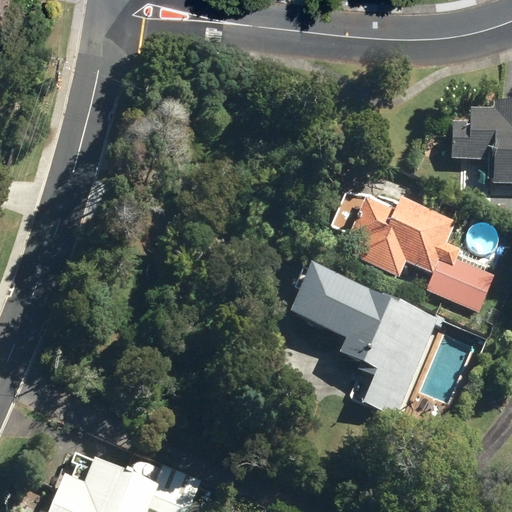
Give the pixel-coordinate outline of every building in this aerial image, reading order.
[(487,159),(487,183),(511,183),(511,100),(493,100),(492,107),(469,107),(468,120),(450,119),(450,158),(487,159)] [(384,253),(431,274),(454,222),(396,196),(389,211),(364,199),(348,236),(359,241),(355,252),(380,263),(384,253)] [(457,221),(493,237),(502,216),(466,201),(457,221)] [(427,291),(477,311),(491,277),(441,257),(427,291)] [(360,403),(392,417),(435,317),(308,263),(286,312),(345,338),(338,353),(375,369),(360,403)] [(432,325),(439,328),(443,320),(435,317),(432,325)] [(152,484),(93,459),(83,484),(63,474),(46,511),(147,511),(148,510),(153,511),(186,511),(200,479),(161,463),(152,484)]
